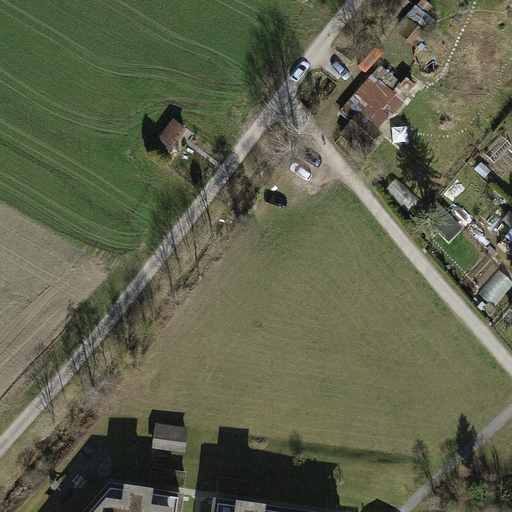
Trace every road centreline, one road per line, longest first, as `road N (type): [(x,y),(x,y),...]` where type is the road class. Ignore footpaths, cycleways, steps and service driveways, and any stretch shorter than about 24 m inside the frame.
road 1 (track): [(0,440),(67,367),(356,0)]
road 2 (track): [(511,368),(280,98)]
